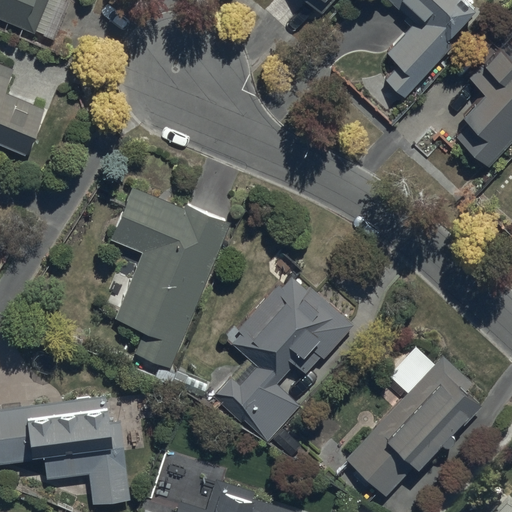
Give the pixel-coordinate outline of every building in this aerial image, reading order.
[(0,0),(0,19),(35,33),(48,0),(0,0)] [(304,0),(321,16),(336,0),(304,0)] [(387,0),(414,22),(388,53),(400,63),(385,81),(407,99),(461,36),(457,33),(476,11),(462,0),(387,0)] [(511,34),(468,80),(482,95),(460,117),(468,125),(456,137),(487,167),(511,141),(511,34)] [(13,68),(0,62),(0,143),(27,154),(45,109),(4,92),(13,68)] [(181,207),(131,187),(110,240),(140,252),(113,320),(142,332),(132,356),(169,371),(230,222),(183,203),(181,207)] [(247,359),(210,400),(262,447),(300,406),(276,384),(293,365),(304,375),(321,357),(324,359),(355,326),(311,286),(306,290),(292,277),(283,288),(279,284),(237,330),(241,333),(231,344),(247,359)] [(443,356),(435,364),(417,346),(388,376),(407,394),(345,459),(386,499),(414,469),(418,473),(481,407),(464,391),(471,383),(443,356)] [(0,408),(0,463),(44,458),(47,480),(90,475),(93,505),(130,500),(120,420),(107,422),(105,397),(0,408)] [(254,492),(215,479),(205,511),(179,502),(176,511),(295,511),(252,498),(254,492)] [(511,511),(511,498),(509,496),(493,511),(511,511)]
